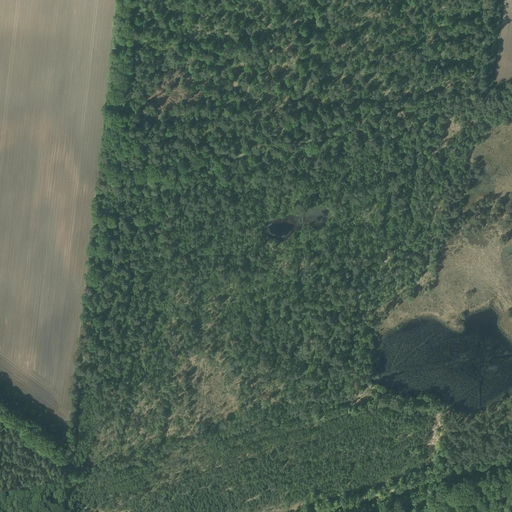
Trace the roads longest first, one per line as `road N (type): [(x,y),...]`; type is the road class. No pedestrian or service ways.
road 1 (track): [(403,124),(391,120),(103,183)]
road 2 (track): [(300,142),(316,0)]
road 3 (track): [(441,476),(321,511)]
